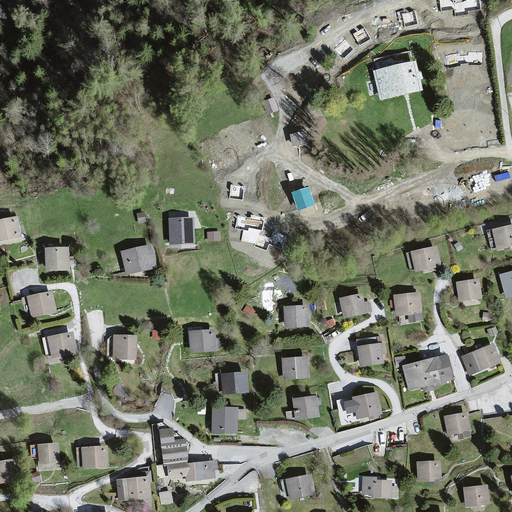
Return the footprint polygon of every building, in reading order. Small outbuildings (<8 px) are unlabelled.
[(416,64),(372,75),(379,104),(422,93),(416,64)] [(275,98),(267,102),(272,113),(280,109),(275,98)] [(300,206),(313,201),(309,188),(295,193),(300,206)] [(145,214),(136,215),(138,224),(147,222),(145,214)] [(19,219),(0,223),(0,244),(23,239),(19,219)] [(192,219),(168,221),(169,246),(193,245),(192,219)] [(244,226),(243,239),(258,239),(258,226),(244,226)] [(511,227),(492,232),(496,250),(511,246),(511,227)] [(208,239),(221,239),(220,230),(208,230),(208,239)] [(204,235),(197,236),(198,245),(205,244),(204,235)] [(459,241),(453,245),(459,253),(465,249),(459,241)] [(150,246),(119,252),(124,274),(154,268),(150,246)] [(68,247),(46,248),(46,269),(69,268),(68,247)] [(436,247),(411,253),(416,273),(441,267),(436,247)] [(511,271),(498,276),(506,299),(511,297),(511,271)] [(457,282),(460,299),(481,296),(478,279),(457,282)] [(51,291),(22,297),(26,312),(30,311),(31,316),(56,310),(51,291)] [(421,292),(392,296),(395,317),(424,313),(421,292)] [(363,294),(338,300),(342,319),(367,314),(363,294)] [(247,306),(242,313),(253,320),(258,313),(247,306)] [(309,306),(282,309),(284,330),(311,327),(309,306)] [(497,328),(487,332),(489,340),(500,337),(497,328)] [(219,331),(189,333),(191,355),(221,352),(219,331)] [(72,332),(42,338),(46,355),(50,354),(51,358),(76,353),(72,332)] [(162,332),(152,332),(152,341),(162,341),(162,332)] [(136,338),(112,337),(112,340),(107,342),(107,359),(111,362),(136,363),(136,338)] [(382,342),(357,346),(360,367),(385,363),(382,342)] [(493,342),(462,355),(470,374),(501,361),(493,342)] [(307,356),(282,358),(284,378),(308,376),(307,356)] [(446,356),(404,367),(409,389),(452,378),(446,356)] [(245,371),(217,373),(219,393),(247,390),(245,371)] [(377,392),(351,399),(357,420),(382,413),(377,392)] [(316,395),(293,398),(296,419),(319,416),(316,395)] [(237,407),(213,406),(212,431),(236,431),(237,407)] [(466,412),(444,417),(447,433),(469,429),(466,412)] [(170,427),(159,428),(163,463),(168,462),(169,477),(186,475),(186,480),(214,476),(213,469),(217,468),(216,460),(187,463),(184,438),(172,439),(170,427)] [(58,445),(36,447),(39,467),(60,465),(58,445)] [(368,445),(341,451),(344,462),(370,456),(368,445)] [(109,447),(76,449),(78,470),(83,469),(84,472),(110,470),(109,447)] [(18,460),(0,462),(0,484),(22,481),(18,460)] [(442,462),(417,463),(418,482),(443,480),(442,462)] [(310,474),(281,480),(285,498),(314,492),(310,474)] [(146,477),(118,479),(120,498),(148,495),(146,477)] [(378,477),(363,477),(363,495),(374,495),(374,500),(401,500),(400,481),(378,481),(378,477)] [(489,485),(463,490),(466,508),(492,503),(489,485)] [(160,489),(161,501),(173,500),(172,489),(160,489)] [(420,505),(421,511),(426,511),(444,509),(443,501),(420,505)]
